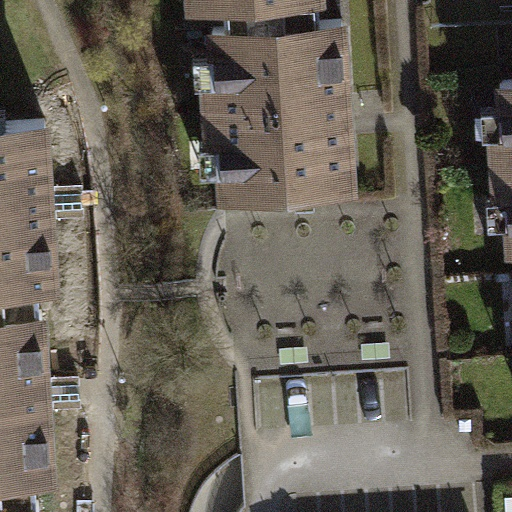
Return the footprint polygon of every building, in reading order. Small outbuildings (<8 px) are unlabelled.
[(211,0),(225,0),(227,25),(277,22),(276,0),(190,0),(191,1),(211,0)] [(320,20),(319,0),(276,0),(277,22),(227,25),(213,26),(216,77),(206,78),(210,140),(220,140),(223,191),(353,183),(348,111),(343,112),(341,89),(347,88),(343,19),(320,20)] [(511,244),(511,79),(501,80),(504,130),(493,131),(497,194),(508,193),(511,244)] [(46,118),(0,120),(0,311),(40,309),(39,296),(38,283),(56,282),(52,211),(46,212),(45,188),(50,187),(46,118)] [(0,502),(37,500),(35,474),(53,473),(48,402),(43,403),(42,379),(47,379),(42,309),(40,309),(0,311),(0,502)] [(0,511),(40,511),(40,500),(37,500),(0,502),(0,511)]
